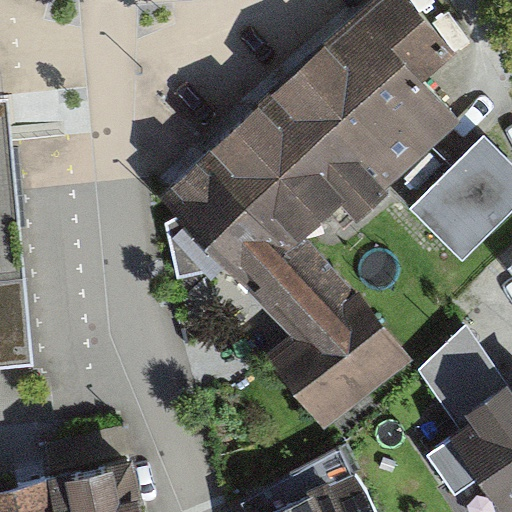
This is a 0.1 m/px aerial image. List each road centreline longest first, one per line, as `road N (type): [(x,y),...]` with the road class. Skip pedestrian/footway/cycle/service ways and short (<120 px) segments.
road 1 (unclassified): [(206,509),(139,326),(118,181)]
road 2 (residential): [(118,181),(119,0)]
